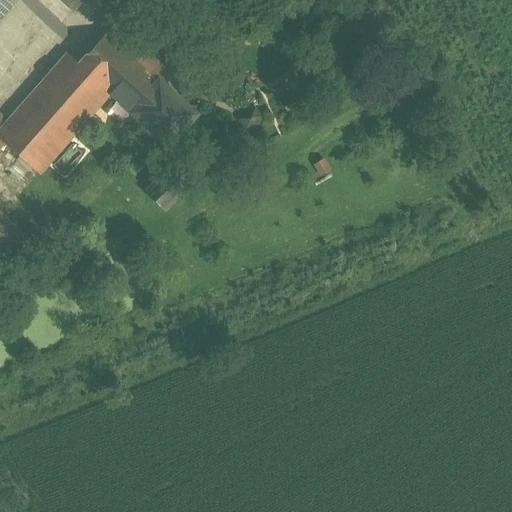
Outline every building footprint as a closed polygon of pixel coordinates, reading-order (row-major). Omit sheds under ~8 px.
[(6,0),(0,0),(0,18),(12,5),(6,0)] [(63,0),(75,10),(83,0),(63,0)] [(129,11),(81,65),(111,91),(137,62),(163,85),(185,61),(129,11)] [(0,132),(0,138),(4,143),(39,173),(110,93),(111,91),(81,65),(69,54),(0,132)] [(163,85),(137,62),(111,91),(110,93),(169,145),(196,114),(163,85)] [(255,109),(245,110),(241,119),(247,127),(257,126),(261,117),(255,109)] [(174,166),(147,192),(164,210),(191,184),(174,166)] [(25,237),(0,215),(0,252),(7,258),(25,237)]
